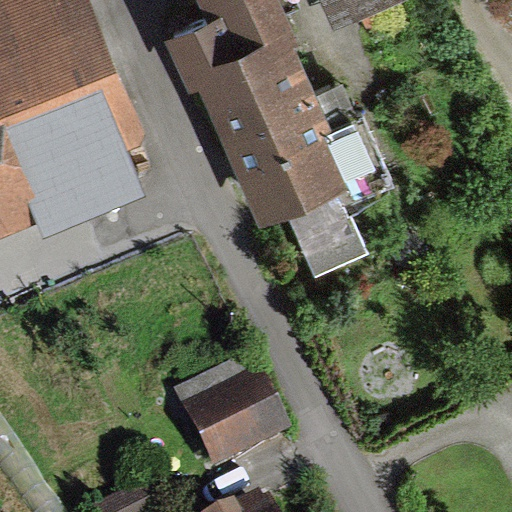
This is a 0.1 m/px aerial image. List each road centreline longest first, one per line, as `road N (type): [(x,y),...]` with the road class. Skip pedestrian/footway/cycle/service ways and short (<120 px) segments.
road 1 (residential): [(123,0),(182,139),(366,511)]
road 2 (unknown): [(0,265),(202,178)]
